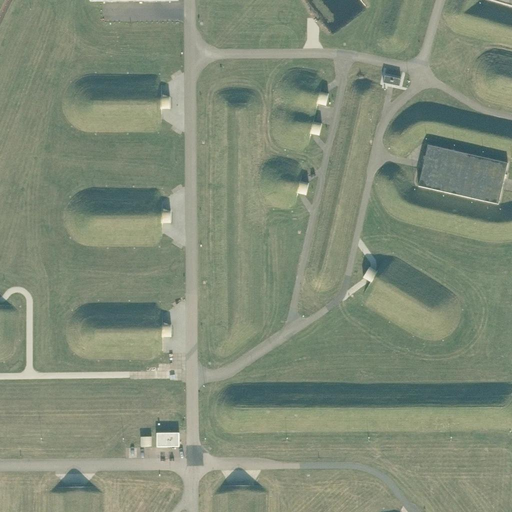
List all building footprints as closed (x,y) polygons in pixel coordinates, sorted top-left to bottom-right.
[(511,23),(471,12),(468,24),(511,36),(511,23)] [(498,79),(496,89),(497,89),(497,88),(506,91),(511,91),(511,69),(502,67),(501,67),(499,77),(498,79)] [(385,76),(383,83),(400,87),(401,79),(385,76)] [(320,94),(320,92),(298,87),(296,99),(318,104),(318,102),(320,94)] [(162,97),(162,91),(88,91),(88,115),(162,115),(162,109),(162,97)] [(318,104),(326,106),(329,94),(328,94),(320,92),(320,94),(318,102),(318,104)] [(162,97),(162,109),(165,109),(170,109),(170,97),(165,97),(162,97)] [(289,129),(311,134),(312,131),(313,125),(314,122),(292,117),(289,129)] [(311,134),(319,136),(320,136),(322,124),(316,122),(314,122),(312,128),(311,134)] [(508,163),(428,145),(424,166),(419,186),(499,205),(502,189),(505,178),(507,178),(507,175),(506,175),(508,163)] [(279,177),(276,188),(298,193),(299,190),(300,184),(301,182),(279,177)] [(298,193),(306,195),(309,183),(308,183),(301,181),(301,182),(300,184),(299,190),(298,193)] [(162,211),(162,205),(89,205),(89,229),(162,229),(162,223),(162,211)] [(162,211),(162,223),(166,223),(171,223),(171,211),(165,211),(162,211)] [(371,282),(368,287),(431,325),(444,305),(381,266),(378,271),(378,272),(371,282)] [(370,267),(364,278),(371,282),(378,272),(370,267)] [(163,325),(163,319),(89,320),(89,344),(163,343),(163,337),(163,325)] [(166,325),(163,325),(163,337),(166,337),(172,337),(172,325),(166,325)] [(157,433),(157,447),(180,447),(180,433),(157,433)] [(152,437),(141,437),(142,447),(152,447),(152,437)] [(236,486),(231,486),(231,511),(255,511),(255,485),(253,485),(248,485),(236,486)] [(68,487),(65,487),(65,511),(89,511),(89,487),(84,487),(79,487),(72,487),(68,487)]
